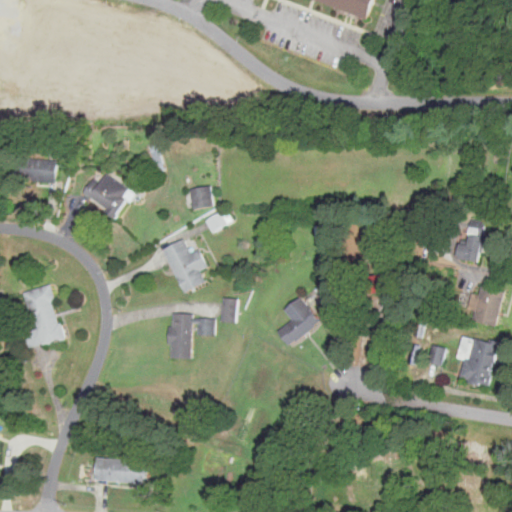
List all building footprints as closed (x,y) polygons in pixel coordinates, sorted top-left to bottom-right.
[(373,0),(366,18),(319,0),(373,0)] [(20,157),(59,159),(57,183),(18,180),(20,157)] [(116,218),(129,197),(126,195),(131,187),(109,172),(102,182),(95,178),(86,191),(110,207),(107,212),(116,218)] [(192,188),(212,185),(216,204),(196,208),(192,188)] [(208,219),(222,211),(229,223),(215,231),(208,219)] [(486,236),(488,220),(473,217),(470,234),(473,235),(473,233),(486,236)] [(463,243),(471,244),(473,233),(492,237),(490,247),(486,247),(485,252),(483,251),(481,261),(460,257),(463,243)] [(164,249),(185,237),(194,253),(201,249),(210,266),(202,270),(208,281),(188,292),(164,249)] [(389,274),(391,291),(371,293),(370,276),(389,274)] [(27,293),(51,285),(56,300),(52,301),(59,325),(62,324),(67,338),(46,344),(38,319),(35,320),(27,293)] [(484,286),(508,292),(499,326),(475,320),(484,286)] [(281,331),(295,320),(287,309),(303,296),(322,319),(292,344),(281,331)] [(226,297),(240,298),(238,322),(224,321),(226,297)] [(175,313),(195,313),(195,318),(200,318),(200,323),(195,323),(194,358),(174,358),(174,344),(170,344),(171,326),(175,326),(175,313)] [(200,318),(217,319),(217,334),(200,334),(200,323),(200,318)] [(41,327),(26,332),(31,347),(46,342),(41,327)] [(476,337),(491,342),(492,338),(503,341),(491,385),(465,378),(476,337)] [(436,344),(449,348),(444,365),(432,362),(436,344)] [(100,457),(151,461),(150,483),(98,479),(100,457)]
